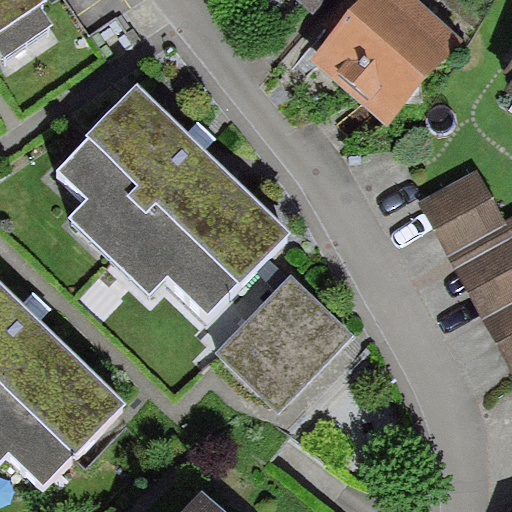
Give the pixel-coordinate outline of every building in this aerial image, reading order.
[(37,0),(0,0),(0,44),(47,13),(37,0)] [(397,0),(376,0),(325,60),(393,118),(454,48),(397,0)] [(137,100),(62,181),(89,206),(73,223),(155,299),(168,284),(211,323),(288,240),(137,100)] [(511,380),(511,379),(511,229),(488,175),(431,200),(511,380)] [(290,284),(224,359),(283,411),(349,335),(290,284)] [(0,294),(0,467),(10,456),(51,495),(128,413),(0,294)]
